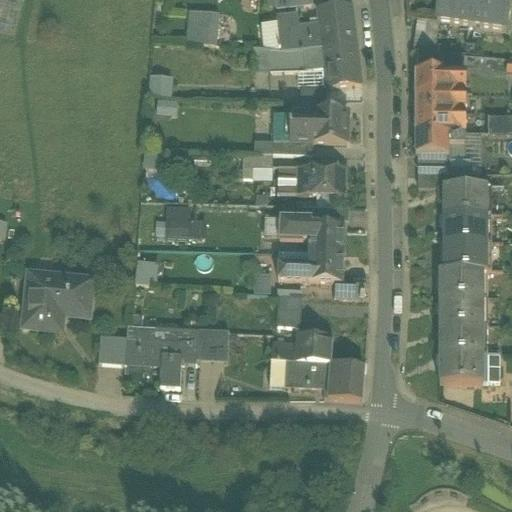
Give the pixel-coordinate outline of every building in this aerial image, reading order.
[(0,0),(0,37),(13,41),(22,0),(0,0)] [(313,9),(311,0),(275,0),(277,13),(313,9)] [(443,27),(506,37),(511,0),(439,0),(436,26),(443,27)] [(318,31),(321,53),(357,49),(352,9),(316,13),(318,31)] [(190,12),(186,46),(217,49),(221,16),(190,12)] [(288,56),(303,54),(321,53),(318,31),(300,33),(299,32),(298,19),(278,21),(282,55),(288,56)] [(423,25),(418,56),(438,59),(443,27),(436,26),(423,25)] [(362,89),(357,49),(321,53),(323,74),(326,92),(326,93),(362,89)] [(323,74),(321,53),(303,54),(306,76),(323,74)] [(252,79),(270,78),(269,55),(253,54),(252,79)] [(269,54),(269,55),(270,78),(298,77),(302,77),(306,77),(306,76),(303,54),(288,56),(282,55),(269,54)] [(464,61),(438,59),(418,56),(418,57),(418,77),(447,77),(447,65),(464,65),(464,61)] [(447,65),(447,77),(448,77),(464,77),(464,65),(447,65)] [(326,92),(323,74),(306,76),(306,77),(302,77),(303,92),(326,92)] [(415,77),(415,99),(448,99),(448,77),(447,77),(418,77),(415,77)] [(448,77),(448,99),(464,99),(464,77),(448,77)] [(152,100),(173,101),(174,81),(153,80),(152,100)] [(316,107),(327,107),(326,93),(326,92),(303,92),(300,92),(300,107),(316,107)] [(448,119),(448,99),(415,99),(415,119),(448,119)] [(464,119),(464,99),(448,99),(448,119),(464,119)] [(313,115),(316,115),(316,107),(300,107),(293,107),(292,118),(309,119),(309,115),(313,115)] [(291,118),(290,120),(290,148),(290,149),(312,149),(313,115),(309,115),(309,119),(292,118),(291,118)] [(316,115),(313,115),(312,149),(313,149),(346,150),(347,116),(316,115)] [(448,139),(448,119),(415,119),(415,139),(448,139)] [(464,139),(464,119),(448,119),(448,139),(464,139)] [(274,147),(290,148),(290,120),(274,120),(274,147)] [(489,139),(510,139),(510,122),(488,122),(489,139)] [(449,151),(448,139),(415,139),(415,160),(449,160),(449,151)] [(449,151),(465,151),(465,139),(464,139),(448,139),(449,151)] [(271,159),(272,147),(255,146),(255,159),(271,159)] [(271,159),(312,161),(313,149),(312,149),(290,149),(290,148),(274,147),(272,147),(271,159)] [(253,173),(273,173),(273,160),(271,159),(255,159),(244,159),(243,173),(253,173)] [(418,165),(418,181),(445,180),(448,180),(448,165),(418,165)] [(448,165),(448,180),(472,181),(472,165),(448,165)] [(277,200),(295,201),(296,173),(278,172),(277,200)] [(243,183),(253,183),(253,173),(243,173),(243,183)] [(345,173),(296,173),(295,201),(345,201),(345,173)] [(445,193),(445,180),(418,181),(418,194),(444,194),(444,193),(445,193)] [(474,180),(472,181),(448,180),(445,180),(445,193),(474,193),(474,180)] [(444,194),(444,221),(487,221),(487,193),(474,193),(445,193),(444,193),(444,194)] [(140,207),(140,241),(205,242),(206,225),(192,225),(192,211),(167,210),(167,225),(155,225),(155,207),(140,207)] [(312,226),(349,228),(350,214),(300,212),(299,224),(312,225),(312,226)] [(444,221),(444,250),(487,249),(487,221),(444,221)] [(265,245),(280,246),(280,224),(266,224),(265,245)] [(299,224),(280,224),(280,246),(309,246),(309,258),(343,259),(344,232),(312,230),(312,226),(312,225),(299,224)] [(444,250),(444,278),(482,277),(487,277),(487,249),(444,250)] [(279,257),(278,269),(308,270),(309,258),(279,257)] [(343,259),(309,258),(308,270),(278,269),(278,286),(307,287),(343,288),(343,259)] [(138,265),(137,288),(159,289),(160,266),(138,265)] [(439,278),(440,306),(482,306),(482,277),(444,278),(439,278)] [(25,333),(46,335),(48,318),(58,319),(58,321),(62,321),(90,324),(94,288),(48,283),(48,290),(32,288),(33,282),(30,281),(25,333)] [(48,283),(33,282),(32,288),(48,290),(48,283)] [(334,304),(357,305),(358,294),(334,293),(334,304)] [(278,329),(300,330),(302,302),(279,301),(278,329)] [(440,306),(440,334),(483,334),(482,306),(440,306)] [(48,318),(46,335),(60,336),(62,321),(58,321),(58,319),(48,318)] [(132,323),(130,333),(141,334),(141,324),(132,323)] [(147,334),(141,334),(130,333),(128,333),(127,345),(140,346),(147,346),(147,334)] [(440,334),(440,362),(483,362),(483,334),(440,334)] [(181,364),(197,364),(198,337),(183,336),(182,336),(181,348),(181,364)] [(229,339),(198,337),(197,364),(227,366),(229,339)] [(297,350),(296,354),(295,368),(330,370),(332,343),(298,340),(297,350)] [(125,373),(125,367),(127,345),(100,344),(99,371),(125,373)] [(140,346),(127,345),(125,367),(139,368),(140,346)] [(160,394),(180,395),(181,364),(181,348),(176,348),(147,346),(140,346),(139,368),(161,369),(160,394)] [(287,367),(295,368),(296,354),(287,353),(288,349),(273,348),(271,366),(287,367)] [(440,391),(483,390),(483,362),(440,362),(440,391)] [(499,362),(483,362),(483,390),(499,391),(499,362)] [(198,402),(216,402),(217,380),(206,380),(207,366),(200,366),(199,392),(183,392),(183,395),(199,396),(198,402)] [(287,367),(271,366),(269,392),(285,392),(287,367)] [(323,391),(329,392),(330,370),(295,368),(287,367),(285,392),(323,394),(323,391)] [(364,372),(330,370),(329,392),(328,404),(328,405),(361,407),(364,372)]
